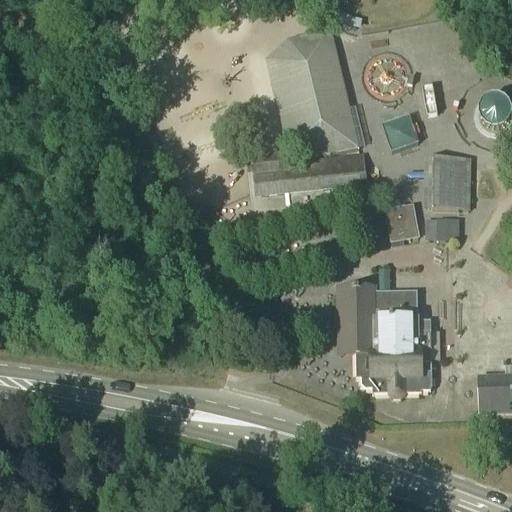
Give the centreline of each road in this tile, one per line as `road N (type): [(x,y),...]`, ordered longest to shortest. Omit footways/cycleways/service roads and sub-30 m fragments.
road 1 (primary): [(503,511),(259,435),(0,382)]
road 2 (track): [(122,0),(221,175)]
